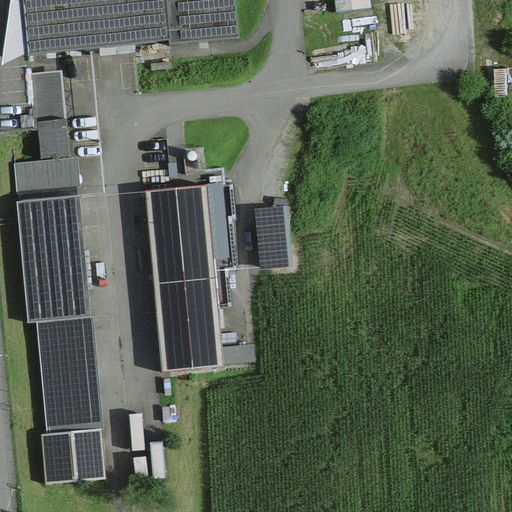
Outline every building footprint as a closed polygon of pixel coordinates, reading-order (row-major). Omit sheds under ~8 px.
[(10,0),(2,65),(29,52),(29,56),(137,44),(168,40),(168,45),(237,37),(234,0),(10,0)] [(71,155),(61,71),(32,74),(41,158),(71,155)] [(77,159),(15,165),(18,195),(80,188),(77,159)] [(204,186),(147,191),(162,367),(219,362),(204,186)] [(78,197),(16,203),(28,323),(36,322),(47,434),(40,434),(45,485),(106,479),(101,430),(104,430),(93,318),(90,319),(78,197)] [(283,206),(255,211),(264,266),(291,262),(283,206)]
